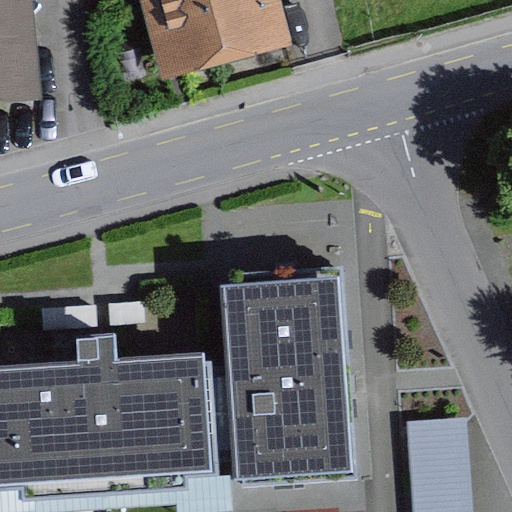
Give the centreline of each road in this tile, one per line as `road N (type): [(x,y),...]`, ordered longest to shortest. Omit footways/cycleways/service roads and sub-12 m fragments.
road 1 (residential): [(379,107),(511,411)]
road 2 (unclassified): [(86,189),(379,107)]
road 3 (residential): [(65,0),(86,189)]
road 4 (unclassified): [(379,107),(511,70)]
